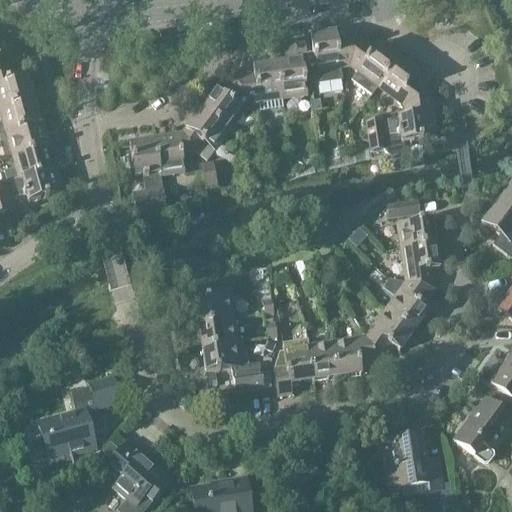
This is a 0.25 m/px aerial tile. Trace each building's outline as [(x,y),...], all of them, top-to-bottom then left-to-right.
[(343,70),(349,69),(356,39),(336,43),(334,35),(309,39),(316,85),(342,81),(344,78),(343,70)] [(296,56),(306,54),(303,39),(294,40),(296,56)] [(370,97),(376,89),(397,61),(378,46),(373,52),(356,39),(349,69),(355,74),(349,82),(370,97)] [(397,61),(376,89),(403,110),(429,94),(412,82),(417,75),(397,61)] [(301,62),(276,66),(282,101),(306,98),(301,62)] [(248,106),(282,101),(276,66),(252,70),(253,78),(233,81),(248,106)] [(0,77),(0,111),(33,103),(26,79),(11,83),(8,71),(0,77)] [(214,93),(199,112),(228,134),(248,106),(233,81),(220,97),(214,93)] [(436,140),(429,94),(403,110),(404,118),(365,124),(369,155),(383,153),(383,154),(386,157),(391,158),(396,158),(400,155),(403,150),(402,145),(436,140)] [(0,136),(39,125),(33,103),(0,111),(0,118),(1,122),(0,124),(0,136)] [(199,112),(182,136),(193,155),(206,164),(228,134),(199,112)] [(42,124),(39,125),(0,136),(0,144),(5,160),(11,158),(49,148),(42,124)] [(182,136),(153,140),(159,179),(160,179),(183,175),(180,156),(193,155),(182,136)] [(165,217),(160,179),(159,179),(153,140),(129,144),(134,180),(142,178),(144,194),(131,196),(135,222),(165,217)] [(49,148),(11,158),(15,170),(3,174),(5,184),(18,181),(18,182),(55,171),(49,148)] [(204,190),(216,188),(212,164),(200,166),(204,190)] [(62,195),(55,171),(18,182),(18,181),(5,184),(0,185),(0,217),(13,214),(9,201),(25,197),(27,205),(62,195)] [(511,184),(480,224),(499,238),(491,248),(511,263),(511,261),(511,184)] [(416,204),(384,209),(386,223),(419,218),(416,204)] [(395,227),(399,252),(434,247),(431,222),(395,227)] [(438,271),(434,247),(399,252),(404,285),(434,293),(430,272),(438,271)] [(308,282),(299,286),(304,300),(313,297),(308,282)] [(404,285),(384,313),(413,334),(428,314),(421,310),(434,293),(404,285)] [(511,305),(505,301),(511,291),(511,288),(495,311),(511,324),(511,305)] [(193,303),(197,327),(233,322),(229,298),(224,298),(223,291),(207,294),(208,301),(193,303)] [(272,317),(270,302),(261,303),(263,319),(272,317)] [(364,340),(379,366),(392,349),(398,354),(413,334),(384,313),(364,340)] [(233,322),(197,327),(201,351),(236,346),(233,322)] [(276,341),(274,325),(264,326),(266,342),(276,341)] [(364,340),(330,345),(336,380),(360,376),(359,369),(379,366),(364,340)] [(330,345),(307,348),(312,384),(336,380),(330,345)] [(240,369),(236,346),(201,351),(204,375),(230,372),(230,371),(240,370),(240,369)] [(289,387),(312,384),(307,348),(282,352),(282,353),(278,353),(272,372),(276,400),(291,398),(289,387)] [(511,356),(490,386),(511,401),(511,356)] [(230,371),(230,372),(234,395),(270,390),(268,374),(260,375),(258,366),(240,369),(240,370),(230,371)] [(91,430),(98,428),(93,413),(115,407),(118,405),(112,380),(87,387),(88,390),(70,396),(73,405),(72,406),(76,421),(44,429),(38,431),(41,443),(34,445),(34,446),(37,445),(45,472),(71,465),(72,469),(73,468),(70,457),(93,451),(90,438),(93,437),(91,430)] [(491,459),(491,455),(511,426),(511,421),(484,401),(476,412),(452,443),(469,456),(483,466),(487,465),(491,459)] [(425,465),(421,438),(392,442),(393,452),(382,454),(388,492),(427,486),(428,495),(441,493),(437,463),(425,465)] [(117,511),(145,511),(151,506),(169,484),(147,465),(149,463),(142,457),(130,446),(127,443),(118,453),(109,446),(101,455),(110,462),(104,470),(118,482),(111,490),(126,503),(124,505),(117,511)] [(249,511),(245,481),(217,486),(218,489),(190,493),(192,511),(249,511)]
